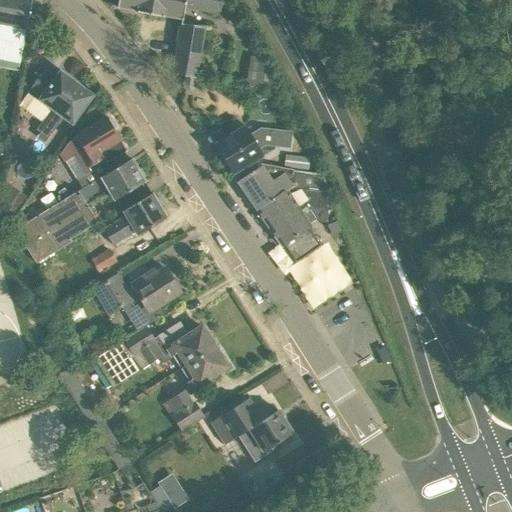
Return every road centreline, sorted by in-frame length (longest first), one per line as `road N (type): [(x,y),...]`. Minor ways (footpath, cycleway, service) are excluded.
road 1 (residential): [(401,483),(124,63),(69,0)]
road 2 (residential): [(511,384),(447,301),(383,150),(365,0)]
road 3 (primary): [(395,258),(270,0)]
road 4 (primary): [(498,460),(395,258)]
road 5 (primary): [(395,258),(456,462)]
